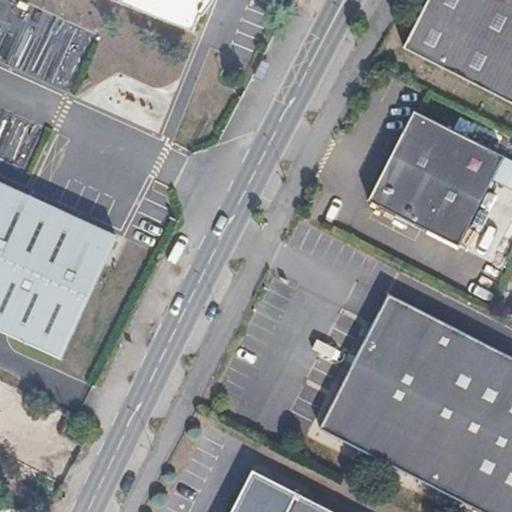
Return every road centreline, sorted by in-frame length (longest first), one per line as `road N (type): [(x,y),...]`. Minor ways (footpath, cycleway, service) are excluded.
road 1 (secondary): [(85,511),(345,0)]
road 2 (unknown): [(353,267),(511,345)]
road 3 (unknown): [(353,267),(273,422)]
road 4 (unknown): [(241,200),(353,267)]
